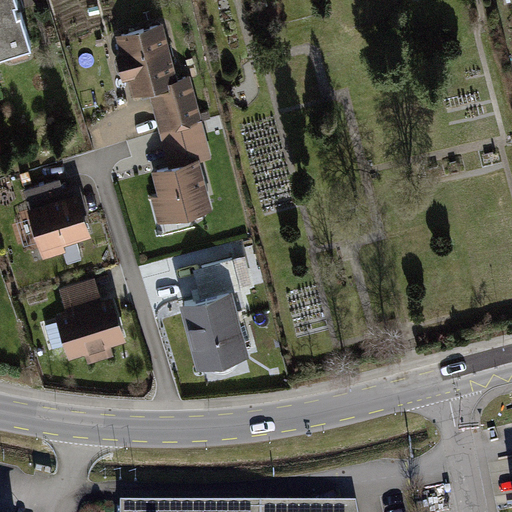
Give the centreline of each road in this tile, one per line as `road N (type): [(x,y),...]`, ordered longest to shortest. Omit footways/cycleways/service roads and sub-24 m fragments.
road 1 (secondary): [(0,409),(120,428),(227,426),(450,379)]
road 2 (residential): [(474,511),(450,379)]
